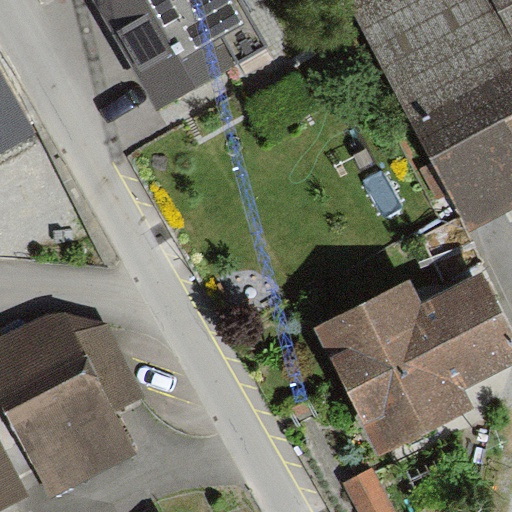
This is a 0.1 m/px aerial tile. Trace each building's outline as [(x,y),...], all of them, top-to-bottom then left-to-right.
[(262,30),(245,0),(113,0),(159,85),(262,30)] [(511,0),(358,0),(474,222),(511,202),(511,0)] [(0,154),(37,134),(0,68),(0,154)] [(412,295),(330,337),(393,459),(475,417),(466,401),(511,377),(511,332),(487,283),(423,316),(412,295)] [(0,511),(10,511),(34,501),(26,483),(148,423),(108,344),(69,324),(0,358),(0,511)] [(390,511),(394,510),(374,468),(348,480),(363,511),(390,511)]
